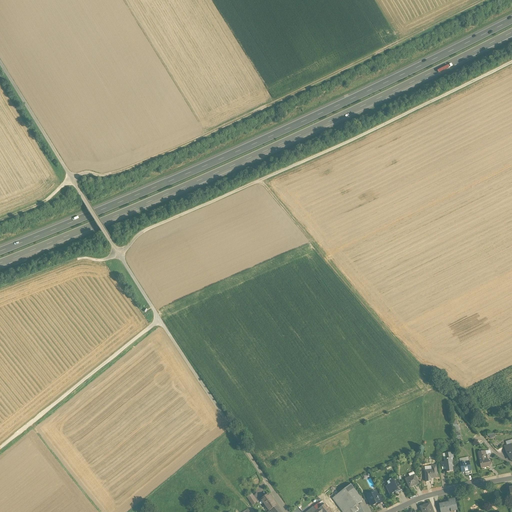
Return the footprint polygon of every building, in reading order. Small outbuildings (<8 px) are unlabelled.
[(453,453),(443,454),(444,460),(445,460),(445,462),(441,463),(442,469),(446,470),(447,473),(453,472),(451,459),(453,459),(453,457),(453,453)] [(479,458),(480,463),(479,463),(479,466),(481,466),(481,469),(489,467),(489,465),(491,465),(490,461),(488,462),(487,456),(479,458)] [(469,462),(460,464),(462,473),(465,472),(471,471),(469,462)] [(432,471),(425,471),(426,483),(431,482),(431,479),(437,478),(436,466),(432,467),(432,471)] [(419,484),(415,475),(405,479),(409,487),(414,485),(415,486),(419,484)] [(398,487),(394,479),(391,481),(391,480),(390,481),(388,482),(390,486),(386,488),(390,495),(395,493),(395,492),(399,490),(398,487)] [(351,485),(333,498),(342,511),(356,511),(358,511),(355,507),(363,501),(351,485)] [(400,486),(398,487),(399,490),(395,492),(395,493),(396,495),(403,491),(400,486)] [(372,495),(372,496),(368,498),(372,506),(376,504),(377,505),(381,504),(380,502),(377,495),(376,493),(372,495)] [(247,498),(252,506),(258,503),(253,494),(247,498)] [(269,495),(262,500),(270,511),(277,506),(269,495)] [(448,502),(440,504),(441,511),(449,511),(451,511),(452,511),(457,510),(454,499),(448,500),(448,502)] [(322,501),(311,509),(312,511),(315,511),(319,510),(325,505),(322,501)] [(426,506),(421,508),(422,511),(433,511),(430,503),(426,505),(426,506)]
